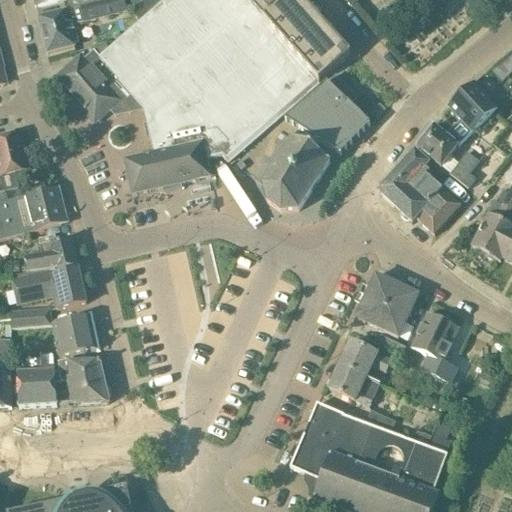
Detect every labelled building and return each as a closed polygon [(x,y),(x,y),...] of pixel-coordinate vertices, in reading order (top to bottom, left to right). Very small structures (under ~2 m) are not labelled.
[(73,10),(39,18),(48,54),(74,47),(74,45),(78,44),(75,31),(78,30),(77,25),(83,23),(126,12),(123,0),(110,0),(97,4),(79,8),(80,10),(73,11),(73,10)] [(94,53),(85,61),(120,103),(125,109),(135,100),(144,111),(155,156),(126,163),(134,197),(211,179),(207,161),(215,160),(223,158),(229,164),(232,160),(267,130),(318,85),(319,85),(245,0),(167,0),(121,41),(100,60),(94,53)] [(128,0),(136,11),(151,0),(128,0)] [(300,0),(245,0),(319,85),(350,57),(300,0)] [(120,103),(85,61),(81,57),(74,63),(55,80),(56,81),(73,100),(90,120),(95,120),(99,121),(120,103)] [(349,105),(356,98),(335,78),(328,85),(349,105)] [(472,134),(497,110),(489,101),(490,100),(475,83),(448,108),(472,134)] [(295,141),(328,162),(336,151),(341,156),(342,155),(340,153),(344,148),(346,150),(347,149),(345,147),(349,143),(351,145),(352,144),(350,142),(357,135),(359,137),(359,136),(358,134),(362,130),(364,132),(365,131),(363,129),(367,125),(369,127),(370,126),(327,84),(286,121),(302,131),(295,141)] [(447,172),(454,164),(449,160),(459,147),(434,127),(416,149),(442,169),(442,168),(447,172)] [(0,170),(6,193),(16,190),(12,175),(28,170),(19,136),(0,140),(0,170)] [(328,162),(295,141),(293,139),(264,186),(268,203),(282,214),(299,212),(302,207),(330,163),(328,162)] [(442,191),(429,179),(432,176),(425,170),(429,166),(415,153),(381,190),(382,197),(413,225),(416,221),(434,237),(461,207),(443,190),(442,191)] [(454,164),(447,172),(451,175),(450,176),(468,191),(476,181),(470,176),(480,163),(467,154),(457,166),(454,164)] [(243,172),(247,167),(241,161),(237,165),(243,172)] [(495,265),(497,260),(511,232),(511,228),(508,227),(511,219),(511,187),(495,220),(489,217),(479,235),(474,232),(466,249),(495,265)] [(0,242),(5,241),(68,224),(59,189),(0,204),(0,242)] [(511,232),(497,260),(500,262),(502,259),(511,264),(511,232)] [(41,278),(69,274),(92,272),(86,244),(72,247),(69,239),(53,243),(54,252),(57,260),(38,263),(41,278)] [(23,281),(34,279),(32,267),(13,269),(14,282),(23,281)] [(69,274),(41,278),(34,279),(23,281),(30,312),(68,303),(71,314),(100,308),(93,274),(70,279),(69,274)] [(432,297),(390,277),(384,290),(382,289),(381,296),(379,300),(375,306),(376,306),(370,320),(413,339),(432,297)] [(12,332),(52,329),(51,311),(11,315),(11,321),(12,332)] [(443,382),(450,368),(466,333),(435,318),(419,353),(435,361),(428,375),(443,382)] [(69,362),(106,354),(99,320),(62,328),(69,362)] [(380,340),(372,336),(369,342),(402,357),(406,348),(382,337),(380,340)] [(0,341),(0,351),(11,352),(11,342),(0,341)] [(365,380),(366,379),(371,367),(386,374),(392,362),(377,355),(352,343),(340,368),(365,380)] [(72,375),(70,375),(42,374),(42,356),(17,357),(19,409),(57,407),(57,406),(75,408),(72,375)] [(0,410),(12,410),(11,362),(0,362),(0,410)] [(72,375),(75,408),(83,407),(83,409),(119,407),(110,365),(80,366),(80,365),(78,365),(69,367),(70,375),(72,375)] [(381,386),(366,379),(365,380),(340,368),(330,391),(355,403),(355,402),(370,409),(381,386)] [(366,425),(348,418),(321,407),(294,471),(325,483),(338,451),(429,487),(438,491),(451,458),(430,449),(411,442),(390,434),(366,425)] [(396,423),(372,412),(366,425),(390,434),(396,423)] [(414,433),(411,442),(430,449),(433,439),(414,433)] [(418,511),(429,487),(338,451),(325,483),(319,498),(323,500),(353,511),(418,511)] [(131,511),(133,511),(128,487),(91,496),(89,496),(78,498),(79,500),(76,501),(73,502),(72,500),(64,502),(63,502),(17,511),(131,511)]
